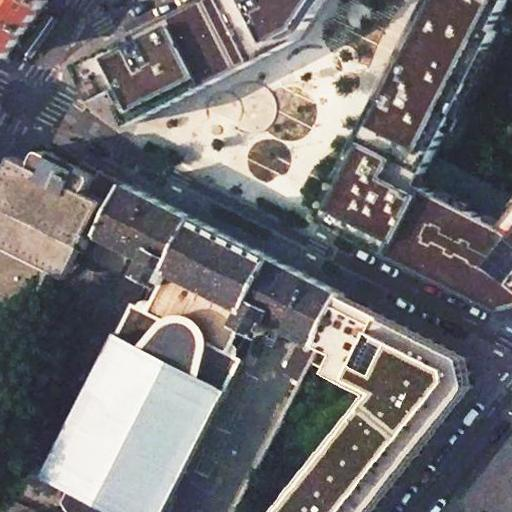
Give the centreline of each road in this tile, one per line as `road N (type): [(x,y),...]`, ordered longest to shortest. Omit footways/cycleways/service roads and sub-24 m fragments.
road 1 (residential): [(25,97),(511,345)]
road 2 (residential): [(415,511),(511,388)]
